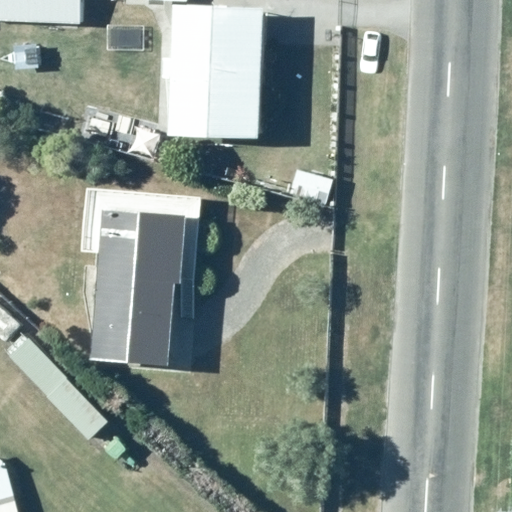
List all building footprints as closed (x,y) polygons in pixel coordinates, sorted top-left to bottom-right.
[(0,0),(0,16),(93,18),(93,0),(0,0)] [(285,1),(254,0),(157,0),(158,2),(196,4),(190,127),(279,131),(285,1)] [(341,175),(298,167),(292,200),(335,207),(341,175)] [(188,359),(198,276),(211,277),(220,194),(200,192),(100,181),(90,260),(119,264),(109,349),(188,359)] [(88,372),(64,392),(101,438),(126,418),(88,372)] [(0,511),(29,511),(11,447),(0,450),(0,511)]
